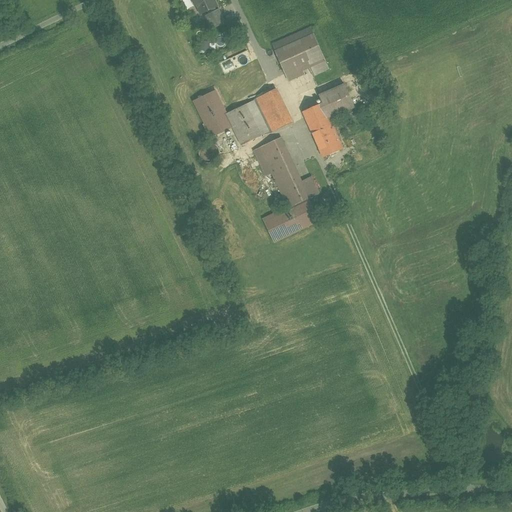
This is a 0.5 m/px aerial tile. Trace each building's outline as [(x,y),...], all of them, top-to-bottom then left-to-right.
[(219,6),(215,0),(191,0),(194,6),(196,6),(200,16),(219,6)] [(226,23),(219,9),(204,16),(211,31),(226,23)] [(310,28),(273,44),(289,80),(304,73),(302,69),(309,66),(313,75),(328,69),(310,28)] [(209,52),(210,42),(201,41),(200,51),(209,52)] [(345,84),(319,96),(323,103),(330,118),(355,107),(345,84)] [(277,88),(255,99),(255,100),(271,131),(271,133),(294,122),(277,88)] [(226,114),(228,113),(216,90),(193,102),(211,139),(233,128),(226,114)] [(228,113),(226,114),(233,128),(242,146),(271,131),(255,100),(228,113)] [(330,118),(323,103),(303,112),(323,158),(343,149),(330,118)] [(302,181),(282,137),(254,150),(266,176),(273,173),(287,208),(310,198),(302,181)] [(216,145),(214,144),(213,143),(210,143),(209,143),(207,143),(205,144),(203,145),(202,146),(200,148),(200,149),(199,151),(199,152),(199,153),(199,155),(200,157),(200,158),(201,159),(202,161),(204,162),(206,163),(208,163),(210,163),(212,163),(214,162),(215,162),(216,161),(217,160),(218,158),(219,157),(220,156),(220,154),(220,153),(220,151),(219,150),(219,149),(218,147),(217,146),(216,145)] [(312,176),(302,181),(310,198),(310,199),(321,194),(312,176)] [(310,199),(310,198),(287,208),(264,219),(275,243),(321,222),(310,199)]
